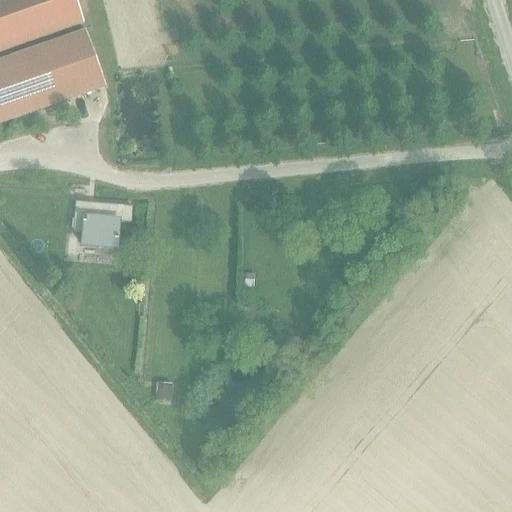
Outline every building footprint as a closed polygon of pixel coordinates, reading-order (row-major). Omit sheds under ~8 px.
[(70,0),(0,0),(0,52),(80,25),(70,0)] [(0,61),(0,125),(102,89),(82,32),(0,61)] [(131,207),(70,203),(68,234),(80,235),(79,247),(115,249),(117,223),(130,224),(131,207)] [(253,275),(244,275),(243,288),(252,288),(253,275)] [(154,384),(153,402),(170,403),(170,385),(154,384)]
